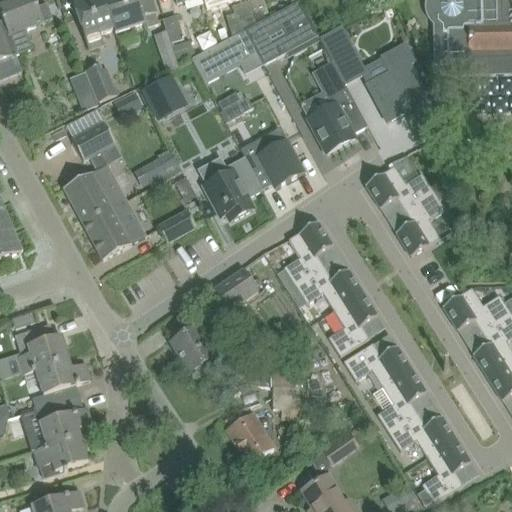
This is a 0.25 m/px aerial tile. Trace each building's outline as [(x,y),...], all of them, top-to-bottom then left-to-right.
[(0,82),(23,74),(17,58),(34,51),(26,32),(52,22),(46,6),(38,10),(34,0),(13,0),(0,5),(0,15),(3,23),(0,24),(0,82)] [(114,35),(116,35),(104,0),(82,0),(73,3),(89,52),(104,47),(100,36),(113,32),(114,35)] [(104,0),(116,35),(145,25),(143,18),(156,14),(151,0),(104,0)] [(202,0),(207,14),(249,0),(248,0),(202,0)] [(250,0),(251,4),(256,19),(268,16),(263,1),(265,0),(250,0)] [(511,72),(511,0),(426,0),(426,1),(424,7),(425,13),(427,20),(429,24),(432,28),(432,58),(450,57),(450,73),(511,72)] [(235,17),(227,19),(233,39),(245,33),(246,33),(257,26),(255,20),(256,19),(251,4),(232,10),(235,17)] [(300,6),(247,34),(259,56),(265,68),(318,39),(300,6)] [(177,19),(163,24),(166,34),(170,47),(184,42),(177,19)] [(341,30),(320,42),(332,65),(345,87),(362,78),(366,76),(341,30)] [(233,39),(192,61),(192,62),(204,85),(240,66),(246,78),(264,68),(258,57),(246,35),(245,33),(233,39)] [(166,34),(155,38),(163,65),(175,61),(171,50),(170,47),(166,34)] [(187,45),(171,50),(175,61),(175,63),(191,58),(187,45)] [(391,76),(367,88),(387,125),(412,112),(416,119),(409,123),(421,145),(449,129),(433,99),(428,101),(410,67),(414,64),(405,48),(383,60),(391,76)] [(313,119),(308,122),(327,156),(355,141),(354,137),(368,130),(345,87),(332,65),(317,73),(335,107),(313,119)] [(98,68),(86,73),(93,90),(99,104),(117,97),(106,72),(101,74),(98,68)] [(158,84),(141,93),(157,124),(174,115),(165,98),(179,90),(172,76),(158,84)] [(93,90),(77,97),(83,114),(100,107),(99,104),(93,90)] [(237,95),(218,105),(220,109),(223,114),(236,107),(238,106),(241,104),(237,95)] [(114,108),(120,120),(142,109),(135,97),(114,108)] [(222,115),(221,115),(226,126),(244,116),(253,111),(248,100),(241,104),(238,106),(236,107),(223,114),(222,115)] [(115,146),(103,124),(72,141),(84,164),(89,161),(97,174),(107,169),(100,155),(115,146)] [(254,148),(242,154),(245,160),(253,175),(264,169),(275,191),(304,176),(286,144),(280,131),(253,146),(254,148)] [(174,159),(143,176),(150,187),(151,190),(182,174),(174,159)] [(220,163),(200,174),(207,188),(204,189),(219,216),(224,213),(231,225),(253,213),(248,202),(263,194),(253,175),(245,160),(225,171),(220,163)] [(64,192),(83,228),(126,204),(107,169),(97,174),(93,176),(64,192)] [(395,170),(366,189),(381,213),(397,202),(405,214),(434,196),(429,187),(422,178),(406,188),(395,170)] [(435,183),(429,187),(434,196),(441,191),(435,183)] [(441,191),(434,196),(440,204),(446,200),(441,191)] [(412,226),(396,236),(411,260),(440,242),(429,224),(445,213),(440,204),(434,196),(405,214),(412,226)] [(0,263),(22,255),(0,201),(0,263)] [(146,240),(126,204),(83,228),(103,264),(132,248),(146,240)] [(195,230),(187,214),(159,229),(168,245),(195,230)] [(300,261),(284,272),(295,290),(325,271),(317,259),(334,249),(318,225),(289,243),(300,261)] [(325,271),(295,290),(307,308),(323,297),(334,314),(363,296),(349,272),(332,283),(325,271)] [(242,273),(209,295),(225,317),(258,295),(243,272),(242,273)] [(472,292),(443,310),(458,334),(475,324),(482,335),(511,317),(504,306),(500,299),(483,309),(472,292)] [(345,332),(329,342),(341,361),(370,342),(362,329),(378,319),(363,296),(334,314),(345,332)] [(33,315),(13,322),(16,332),(36,325),(33,315)] [(490,347),(473,358),(488,381),(511,365),(511,354),(506,345),(511,341),(511,318),(511,317),(482,335),(490,347)] [(191,376),(218,359),(205,339),(219,330),(212,320),(199,329),(198,328),(171,345),(191,376)] [(22,357),(0,363),(0,383),(23,376),(23,377),(25,377),(36,373),(35,372),(69,361),(61,338),(56,340),(51,327),(25,336),(16,339),(22,357)] [(373,347),(344,366),(356,384),(370,375),(372,374),(383,391),(412,373),(397,349),(381,360),(373,347)] [(32,401),(36,413),(53,407),(78,399),(75,388),(90,383),(84,366),(72,370),(69,361),(35,372),(36,373),(44,397),(32,401)] [(511,365),(488,381),(503,404),(511,398),(511,365)] [(296,372),(272,373),(272,389),(273,389),(274,413),(282,413),(301,412),(300,387),(296,387),(296,372)] [(394,408),(378,419),(389,437),(418,418),(410,406),(427,396),(412,373),(383,391),(394,408)] [(53,407),(36,413),(48,449),(80,439),(78,432),(91,427),(85,410),(82,410),(78,399),(53,407)] [(8,407),(0,409),(0,439),(4,438),(10,414),(8,407)] [(247,412),(242,415),(225,425),(230,432),(228,434),(250,469),(266,459),(274,454),(253,419),(252,419),(247,412)] [(418,418),(389,437),(400,455),(417,444),(428,461),(457,443),(442,419),(425,430),(418,418)] [(333,468),(359,449),(350,435),(323,454),(333,468)] [(88,463),(80,439),(48,449),(34,453),(40,470),(53,466),(56,474),(88,463)] [(439,478),(422,489),(425,493),(432,505),(434,508),(463,489),(455,476),(472,466),(457,443),(428,461),(439,478)] [(353,511),(348,502),(344,504),(328,478),(302,493),(313,511),(353,511)] [(409,486),(382,501),(388,511),(415,511),(422,508),(417,500),(409,486)] [(425,493),(418,498),(426,509),(432,505),(425,493)] [(32,509),(32,511),(78,511),(84,510),(79,494),(60,500),(32,509)]
